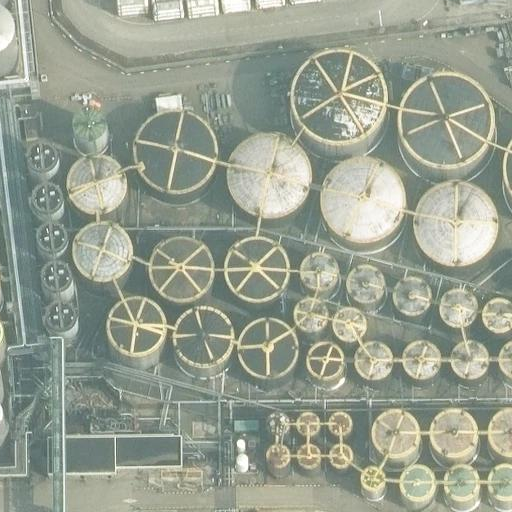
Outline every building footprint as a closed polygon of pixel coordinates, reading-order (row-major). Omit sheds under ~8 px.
[(8,0),(0,0),(0,15),(4,11),(6,8),(8,3),(8,0)] [(18,63),(18,61),(16,53),(14,49),(11,44),(6,40),(1,38),(0,37),(0,85),(1,85),(5,83),(9,80),(15,73),(17,68),(18,63)] [(382,121),(383,113),(382,105),(380,98),(376,90),(371,84),(365,79),(358,75),(350,72),(342,71),(334,71),(326,73),(319,77),(312,81),(307,87),(303,94),(300,101),(298,109),(298,117),(300,125),(303,133),(307,140),(313,146),(319,150),(327,154),(334,155),(343,156),(351,155),(358,152),(365,148),(371,143),(376,136),(380,129),(382,121)] [(493,148),(494,140),(493,131),(490,122),(486,114),(481,107),(474,101),(467,97),(459,93),(450,92),(441,92),(432,93),(424,97),(416,101),(410,107),(404,114),(401,122),(398,131),(397,139),(398,148),(400,157),(404,165),(410,172),(416,178),(424,182),(432,186),(441,187),(450,187),(458,186),(467,183),(474,178),(481,172),(486,165),(490,157),(493,148)] [(77,128),(81,132),(86,134),(91,134),(97,133),(101,130),(104,125),(106,120),(106,114),(104,109),(100,105),(95,102),(90,101),(84,102),(80,105),(76,109),(74,113),(73,119),(74,124),(77,128)] [(33,108),(21,109),(23,132),(35,130),(33,108)] [(217,168),(217,160),(217,152),(214,144),(211,137),(206,131),(200,125),(192,121),(185,119),(177,118),(169,118),(161,120),(153,123),(147,128),(141,134),(137,141),(134,148),(132,156),(132,164),(134,172),(137,180),(141,186),(147,192),(154,197),(161,200),(169,202),(177,202),(185,201),(193,199),(200,195),(206,189),(211,183),(214,176),(217,168)] [(35,130),(23,132),(24,143),(36,141),(35,130)] [(308,190),(309,182),(308,174),(306,166),(302,159),(297,153),(291,147),(284,143),(276,141),(268,140),(260,140),(252,142),(245,145),(238,150),(233,156),(228,163),(225,170),(224,178),(224,186),(225,194),(228,202),(233,208),(238,214),(245,219),(252,222),(260,224),(268,224),(276,223),(284,221),(291,217),(297,211),(302,205),(306,198),(308,190)] [(31,165),(34,168),(39,170),(43,170),(48,168),(52,165),(55,161),(56,156),(55,151),(53,146),(49,143),(44,141),(39,141),(35,142),(31,145),(28,148),(27,153),(27,157),(28,162),(31,165)] [(71,200),(78,206),(87,210),(96,211),(106,209),(115,203),(121,195),(124,185),(124,174),(120,165),(112,157),(103,153),(93,152),(84,153),(76,158),(70,165),(66,174),(65,183),(67,192),(71,200)] [(511,156),(508,161),(504,169),(502,178),(501,187),(502,196),(504,204),(508,212),(511,216),(511,156)] [(406,217),(406,208),(406,200),(403,193),(400,185),(395,179),(388,174),(381,170),(374,167),(366,166),(358,166),(350,168),(342,172),(336,176),(330,182),(326,189),(323,196),(321,204),(321,212),(323,220),(326,228),(330,235),(336,241),(342,245),(350,249),(358,251),(366,251),(374,250),(381,247),(388,243),(395,238),(400,231),(403,224),(406,217)] [(35,206),(39,210),(44,211),(49,211),(54,210),(59,206),(62,201),(63,196),(62,190),(60,185),(56,182),(51,179),(45,179),(40,180),(36,183),(32,187),(30,192),(30,197),(32,202),(35,206)] [(496,232),(496,231),(496,223),(493,215),(489,207),(485,202),(478,196),(471,192),(463,190),(455,189),(445,190),(436,192),(430,196),(425,200),(419,206),(415,215),(412,223),(411,230),(412,239),(414,247),(418,254),(423,261),(430,267),(437,270),(446,273),(453,274),(461,273),(470,270),(478,267),(484,261),(490,254),(493,247),(496,239),(496,232)] [(38,244),(41,248),(46,250),(52,251),(56,250),(61,247),(64,244),(66,239),(66,234),(65,229),(63,225),(59,222),(55,220),(50,219),(44,221),(40,224),(37,228),(35,233),(35,239),(38,244)] [(77,266),(84,273),(94,277),(104,279),(113,277),(121,272),(127,265),(131,256),(131,247),(129,237),(124,229),(117,223),(108,220),(99,219),(89,222),(81,228),(75,236),(72,246),(73,256),(77,266)] [(154,288),(163,295),(173,300),(184,300),(195,297),(204,290),(211,281),(214,270),(214,259),(210,248),(202,240),(192,234),(181,232),(170,234),(160,239),(152,247),(147,257),(146,268),(148,279),(154,288)] [(232,290),(240,296),(250,300),(260,300),(270,297),(279,290),(285,282),(287,271),(287,261),(282,251),(275,243),(266,238),(255,237),(245,238),(236,243),(229,251),(225,260),(224,271),(226,281),(232,290)] [(42,284),(46,287),(51,289),(56,289),(61,288),(65,285),(68,281),(69,277),(69,272),(68,267),(65,263),(61,260),(56,259),(51,260),(46,262),(42,265),(40,269),(39,274),(40,279),(42,284)] [(335,278),(335,277),(334,270),(331,265),(327,262),(320,260),(313,260),(307,264),(303,269),(301,276),(302,282),(305,288),(309,292),(313,294),(317,294),(324,293),(330,290),(334,284),(335,278)] [(379,291),(379,290),(378,284),(374,279),(369,274),(362,273),(358,273),(355,274),(350,278),(346,283),(344,290),(345,296),(349,302),(354,306),(360,308),(366,307),(373,304),(376,300),(377,297),(379,291)] [(427,303),(427,302),(427,299),(426,295),(422,289),(416,286),(409,285),(403,286),(397,290),(394,296),(393,302),(394,309),(397,314),(402,318),(409,320),(417,318),(422,315),(426,310),(427,303)] [(106,330),(110,339),(117,347),(126,352),(136,354),(145,352),(154,348),(161,341),(165,332),(166,322),(165,312),(160,304),(153,297),(144,293),(133,292),(123,295),(114,301),(108,309),(105,319),(106,330)] [(473,313),(473,312),(472,306),(469,301),(465,297),(461,296),(457,295),(450,296),(444,299),(440,305),(439,311),(440,318),(443,324),(447,327),(452,329),(455,330),(461,329),(467,326),(472,320),(473,313)] [(61,329),(65,327),(69,324),(72,320),(73,315),(73,310),(70,305),(67,301),(62,299),(57,298),(52,300),(48,302),(45,306),(43,311),(43,316),(44,320),(47,324),(51,327),(56,329),(61,329)] [(511,310),(511,309),(506,305),(502,304),(498,304),(492,305),(486,309),(483,315),(482,322),(483,328),(487,334),(493,337),(499,338),(505,337),(511,334),(511,332),(511,310)] [(178,349),(184,356),(192,361),(201,363),(211,362),(220,357),(226,350),(230,341),(231,331),(229,322),(223,313),(215,308),(205,305),(196,306),(187,309),(180,315),(175,323),(173,332),(174,341),(178,349)] [(325,326),(324,320),(321,314),(317,310),(310,308),(303,309),(296,313),(292,318),(291,326),(292,332),(296,338),(299,341),(306,343),(313,342),(320,338),(322,336),(324,332),(325,326)] [(366,333),(366,332),(365,326),(362,321),(357,317),(350,315),(343,316),(337,320),(333,325),(332,332),(333,339),(336,344),(341,348),(348,350),(355,349),(361,345),(365,340),(366,333)] [(300,358),(300,357),(299,350),(297,344),(293,338),(289,332),(283,328),(278,326),(271,324),(264,323),(257,324),(252,326),(246,330),(241,334),(237,339),(234,345),(232,351),(231,359),(232,365),(235,372),(238,377),(242,382),(247,386),(255,390),(260,391),(267,391),(274,390),(279,389),(285,385),(290,381),(294,376),(297,370),(299,364),(300,358)] [(487,365),(487,364),(486,357),(483,352),(478,348),(471,347),(463,348),(458,351),(454,357),(453,364),(454,370),(457,376),(463,380),(469,381),(476,380),(482,376),(486,371),(487,365)] [(511,347),(506,348),(501,352),(497,357),(495,364),(497,371),(500,376),(505,380),(511,382),(511,381),(511,347)] [(388,367),(388,366),(386,360),(383,355),(377,351),(371,349),(364,350),(358,354),(354,360),(353,366),(354,372),(358,379),(362,382),(369,384),(375,383),(381,380),(385,375),(387,372),(388,367)] [(437,367),(438,366),(436,360),(433,355),(427,351),(421,349),(414,350),(408,354),(405,359),(403,366),(404,372),(408,379),(412,382),(419,384),(425,383),(431,380),(435,375),(437,372),(437,367)] [(340,368),(341,368),(340,364),(339,360),(335,355),(330,352),(323,350),(316,352),(311,355),(308,360),(306,364),(306,368),(307,375),(310,380),(315,383),(322,385),(326,385),(329,384),(335,380),(339,375),(340,368)] [(474,441),(474,440),(473,435),(471,430),(467,423),(464,421),(459,419),(455,417),(450,417),(441,419),(438,421),(434,424),(431,428),(429,432),(428,441),(430,449),(432,453),(435,456),(438,459),(442,461),(446,462),(452,463),(459,461),(464,459),(467,456),(469,453),(472,448),(474,441)] [(417,451),(418,446),(418,441),(416,436),(414,432),(411,428),(407,425),(402,423),(397,422),(393,422),(388,423),(383,425),(379,428),(376,432),(374,437),(373,441),(372,446),(373,451),(375,456),(378,460),(382,463),(386,466),(391,467),(396,468),(401,467),(405,465),(409,463),(413,459),(416,455),(417,451)] [(511,423),(509,424),(504,425),(497,429),(494,432),(492,436),(490,441),(489,446),(491,454),(492,458),(495,462),(502,467),(511,469),(511,468),(511,423)] [(296,432),(296,434),(296,437),(297,439),(298,441),(300,443),(302,444),(304,445),(306,446),(308,446),(311,445),(313,444),(315,443),(316,441),(317,439),(318,436),(318,434),(318,432),(317,430),(315,428),(314,426),(312,425),(309,424),(307,424),(305,424),(302,425),(300,426),(299,428),(297,430),(296,432)] [(329,432),(328,434),(328,437),(329,439),(330,441),(332,443),(334,444),(336,445),(338,446),(341,446),(343,445),(345,444),(347,443),(348,441),(350,439),(350,436),(350,434),(350,432),(349,429),(348,427),(346,426),(344,425),(341,424),(339,424),(337,424),(334,425),(332,426),(331,428),(329,430),(329,432)] [(267,433),(266,435),(266,438),(267,440),(268,442),(270,444),(272,445),(274,446),(276,447),(279,447),(281,446),(283,445),(285,444),(287,442),(288,440),(288,438),(288,435),(288,433),(287,431),(286,429),(284,427),(282,426),(280,425),(277,425),(275,425),(273,426),(271,427),(269,429),(268,431),(267,433)] [(180,474),(181,462),(181,442),(47,445),(47,448),(47,481),(114,480),(114,474),(180,474)] [(329,463),(329,466),(329,468),(329,470),(331,472),(332,474),(334,476),(336,476),(339,477),(341,477),(343,476),(345,475),(347,474),(349,472),(350,470),(351,468),(351,465),(350,463),(349,461),(348,459),(346,457),(344,456),(342,455),(339,455),(337,455),(335,456),(333,457),(331,459),(330,461),(329,463)] [(266,464),(265,467),(266,469),(266,471),(267,474),(269,475),(271,477),(273,478),(275,478),(278,478),(280,478),(282,477),(284,475),(286,473),(287,471),(287,469),(287,467),(287,464),(286,462),(285,460),(283,458),(281,457),(279,456),(276,456),(274,457),(272,457),(270,459),(268,460),(267,462),(266,464)] [(298,464),(297,466),(298,469),(298,471),(299,473),(301,475),(303,476),(305,477),(307,478),(310,478),(312,477),(314,476),(316,474),(318,473),(319,471),(319,468),(320,466),(319,463),(318,461),(317,459),(315,458),(313,457),(311,456),(308,456),(306,456),(304,457),(302,458),(300,460),(299,462),(298,464)] [(482,498),(482,493),(481,487),(478,482),(474,478),(469,476),(464,474),(458,475),(453,476),(448,479),(445,484),(442,489),(442,494),(442,500),(444,505),(448,509),(451,511),(473,511),(478,508),(481,503),(482,498)] [(438,496),(438,495),(436,487),(435,484),(432,481),(425,476),(418,475),(413,475),(409,476),(403,480),(399,486),(397,494),(398,502),(402,509),(404,511),(405,511),(428,511),(430,511),(433,509),(435,505),(437,500),(438,496)] [(261,486),(261,476),(234,476),(234,486),(261,486)] [(511,477),(505,476),(501,476),(497,477),(492,481),(489,485),(487,488),(486,494),(487,502),(490,507),(493,509),(497,511),(499,511),(510,511),(511,511),(511,477)] [(361,487),(361,490),(361,492),(361,494),(362,497),(364,498),(366,500),(368,501),(371,501),(373,501),(375,501),(377,500),(379,498),(381,496),(382,494),(382,492),(383,490),(382,487),(381,485),(380,483),(378,481),(376,480),(374,479),(371,479),(369,480),(367,480),(365,482),(363,483),(362,485),(361,487)]
